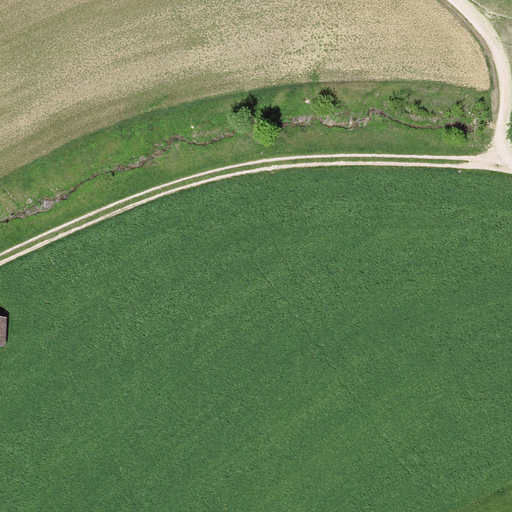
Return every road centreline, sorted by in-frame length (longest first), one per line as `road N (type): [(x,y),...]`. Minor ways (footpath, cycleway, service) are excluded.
road 1 (track): [(508,160),(341,164),(221,179),(104,218),(0,266)]
road 2 (track): [(511,161),(504,51),(461,0)]
